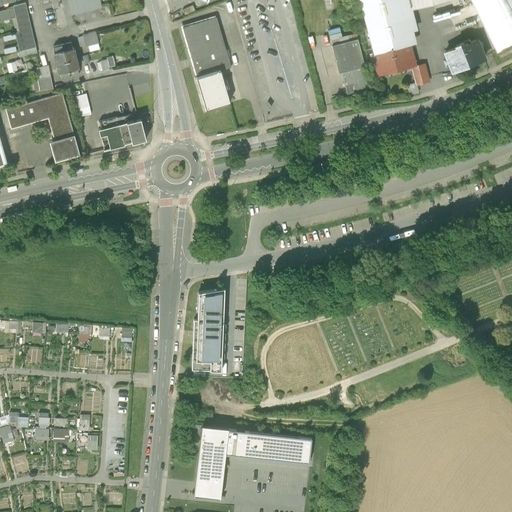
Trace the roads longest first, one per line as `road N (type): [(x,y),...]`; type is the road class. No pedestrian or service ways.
road 1 (unclassified): [(511,186),(380,232),(172,273)]
road 2 (track): [(449,344),(405,299),(280,332),(264,360),(277,405)]
road 3 (residential): [(195,175),(339,147),(456,105)]
road 4 (residential): [(456,105),(191,158)]
road 5 (tertiary): [(151,511),(172,273)]
road 6 (tertiary): [(0,206),(155,173)]
road 7 (tertiary): [(150,0),(177,150)]
road 8 (track): [(242,405),(249,415),(360,424)]
